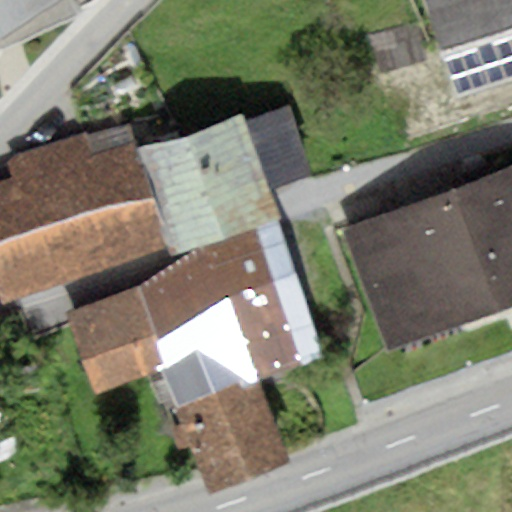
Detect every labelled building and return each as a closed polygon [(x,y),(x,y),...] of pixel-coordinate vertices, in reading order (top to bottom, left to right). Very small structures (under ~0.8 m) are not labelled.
[(0,0),(0,36),(2,36),(58,0),(0,0)] [(511,0),(425,0),(456,97),(511,80),(511,0)] [(427,60),(415,21),(372,34),(384,73),(427,60)] [(244,121),(242,115),(137,152),(169,246),(171,251),(277,214),(269,189),(313,174),(288,106),(244,121)] [(128,122),(86,136),(93,155),(134,143),(128,122)] [(0,292),(3,302),(169,246),(137,152),(134,143),(93,155),(86,136),(84,131),(14,155),(6,163),(11,175),(0,179),(0,292)] [(353,372),(366,406),(511,352),(511,162),(341,228),(386,350),(353,372)] [(327,359),(281,223),(201,254),(138,288),(64,318),(94,397),(163,374),(209,490),(290,458),(261,380),(327,359)]
